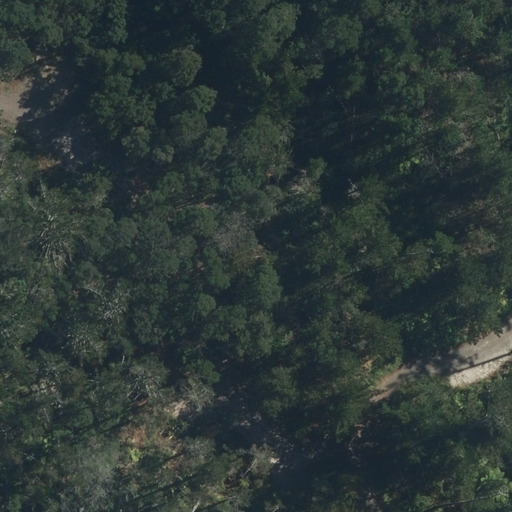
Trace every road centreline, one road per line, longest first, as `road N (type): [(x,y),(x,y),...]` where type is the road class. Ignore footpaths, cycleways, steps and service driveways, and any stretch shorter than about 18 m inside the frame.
road 1 (track): [(0,99),(12,96),(59,116),(123,206),(245,297),(341,336),(430,350),(493,333),(511,317)]
road 2 (track): [(380,342),(366,452),(370,511)]
